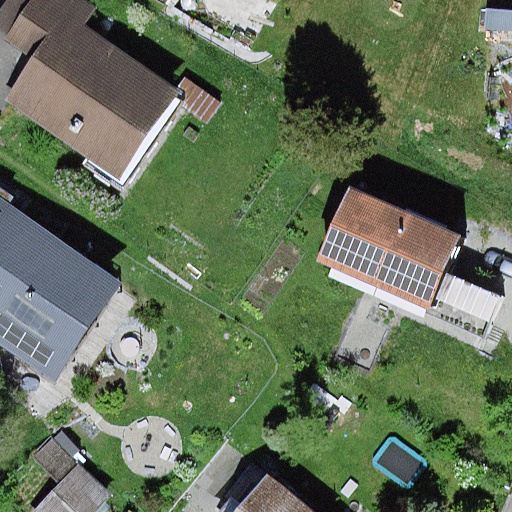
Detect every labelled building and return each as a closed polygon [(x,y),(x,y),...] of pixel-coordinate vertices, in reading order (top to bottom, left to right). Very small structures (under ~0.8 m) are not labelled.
[(8,37),(46,61),(72,24),(87,1),(85,0),(7,0),(0,12),(0,23),(11,31),(8,37)] [(511,11),(486,11),(486,32),(511,32),(511,11)] [(46,61),(16,104),(123,179),(179,99),(72,24),(46,61)] [(459,234),(349,188),(319,258),(429,304),(442,274),(459,234)] [(123,287),(0,200),(0,345),(55,384),(123,287)] [(442,274),(429,304),(426,310),(485,335),(501,299),(442,274)] [(58,483),(29,511),(94,511),(110,497),(51,437),(31,457),(58,483)] [(313,511),(270,475),(238,511),(313,511)]
